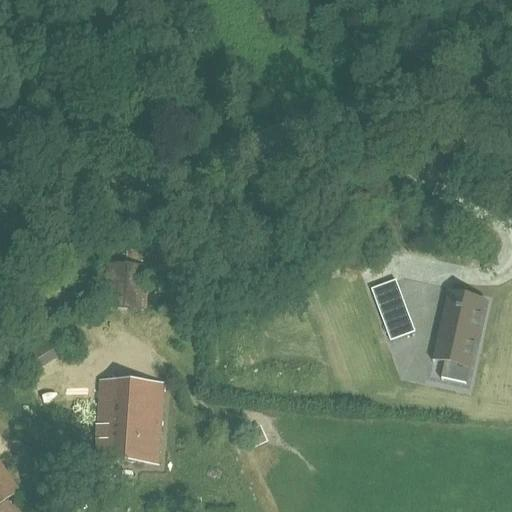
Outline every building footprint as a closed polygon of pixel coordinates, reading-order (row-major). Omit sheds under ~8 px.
[(104,264),(102,309),(142,310),(143,266),(104,264)] [(442,324),(433,363),(434,363),(434,361),(445,363),(456,366),(471,369),(486,303),(485,303),(467,299),(449,295),(450,293),(449,293),(443,316),(442,324)] [(408,313),(383,322),(391,343),(415,334),(408,313)] [(42,339),(12,357),(24,377),(54,359),(42,339)] [(98,381),(96,461),(93,461),(89,487),(111,490),(112,463),(159,466),(163,385),(98,381)] [(0,504),(19,492),(0,463),(0,504)]
